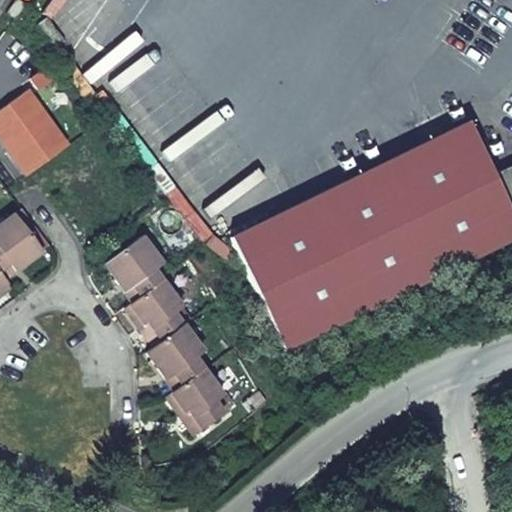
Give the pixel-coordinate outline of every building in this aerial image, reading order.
[(5,13),(14,19),(24,5),(17,0),(16,0),(11,9),(9,8),(5,13)] [(511,166),(492,176),(466,123),(228,239),(283,352),(511,240),(511,166)] [(13,216),(0,225),(0,269),(14,259),(20,267),(40,252),(13,216)] [(139,238),(103,265),(118,285),(126,279),(140,297),(160,282),(152,271),(159,265),(139,238)] [(14,259),(0,269),(0,278),(2,281),(20,267),(14,259)] [(0,294),(8,289),(2,281),(0,278),(0,294)] [(126,279),(118,285),(131,302),(132,303),(140,297),(126,279)] [(131,302),(124,309),(138,329),(147,322),(161,341),(181,327),(172,315),(180,309),(160,282),(140,297),(132,303),(131,302)] [(147,322),(138,329),(152,347),(152,348),(161,341),(147,322)] [(152,347),(144,353),(159,373),(167,367),(181,385),(201,370),(193,359),(201,353),(181,327),(161,341),(152,348),(152,347)] [(167,367),(159,373),(173,391),(181,385),(167,367)] [(173,391),(165,397),(180,417),(188,411),(202,429),(222,415),(213,403),(222,397),(201,370),(181,385),(173,391)] [(188,411),(180,417),(193,436),(202,429),(188,411)]
